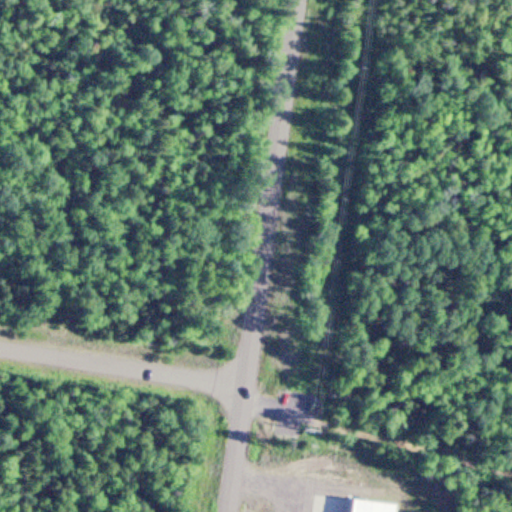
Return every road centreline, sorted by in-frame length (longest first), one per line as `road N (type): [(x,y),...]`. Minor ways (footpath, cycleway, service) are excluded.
road 1 (tertiary): [(228,511),(297,0)]
road 2 (track): [(511,466),(243,406)]
road 3 (residential): [(0,341),(247,386)]
